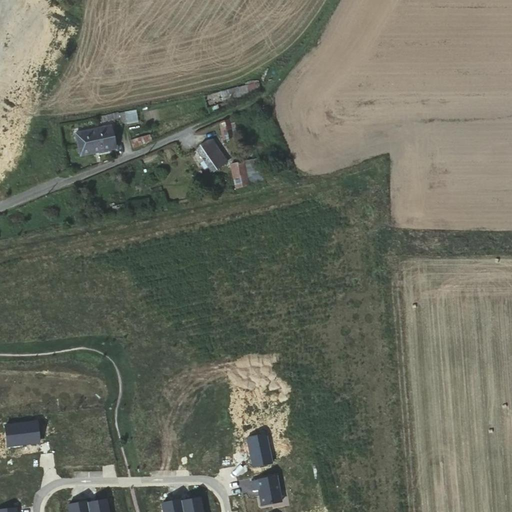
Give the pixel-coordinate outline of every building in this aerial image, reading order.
[(62,58),(84,19),(48,0),(34,0),(22,23),(33,29),(31,34),(17,27),(0,57),(0,72),(12,79),(28,50),(36,55),(33,59),(37,61),(40,55),(46,58),(47,57),(50,52),(62,58)] [(0,39),(10,21),(0,15),(0,39)] [(23,98),(16,111),(26,116),(33,103),(23,98)] [(14,122),(7,135),(16,139),(22,126),(14,122)] [(244,127),(235,129),(236,139),(246,137),(244,127)] [(115,148),(111,128),(76,136),(80,156),(115,148)] [(203,148),(211,169),(221,166),(213,145),(203,148)] [(251,178),(249,162),(239,164),(243,179),(251,178)]
